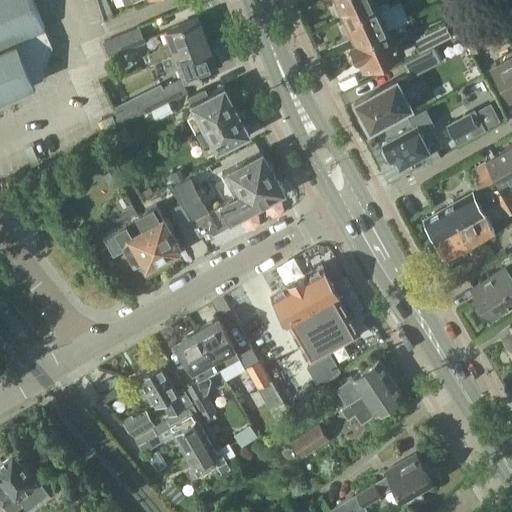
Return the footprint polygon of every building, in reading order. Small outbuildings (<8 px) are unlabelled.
[(0,0),(0,97),(44,78),(40,70),(48,46),(44,37),(46,36),(43,28),(44,27),(32,0),(0,0)] [(113,15),(107,0),(98,0),(104,18),(113,15)] [(376,3),(374,0),(334,0),(336,4),(333,7),(337,15),(341,15),(342,18),(376,3)] [(376,3),(342,18),(344,23),(341,25),(345,34),(349,35),(353,43),(387,28),(408,18),(400,0),(398,0),(389,4),(387,0),(385,0),(376,4),(376,3)] [(208,41),(199,17),(166,29),(170,40),(157,45),(158,48),(147,52),(151,63),(161,59),(184,50),(207,41),(208,41)] [(419,51),(451,34),(445,22),(413,40),(419,51)] [(474,23),(460,30),(471,52),(485,45),(474,23)] [(109,56),(144,41),(138,27),(103,42),(109,56)] [(387,28),(353,43),(349,44),(357,61),(359,60),(363,68),(404,50),(399,37),(392,40),(387,28)] [(217,48),(211,50),(208,41),(207,41),(184,50),(161,59),(166,72),(181,67),(185,78),(223,63),(217,48)] [(410,76),(441,59),(433,45),(402,62),(410,76)] [(511,54),(490,67),(507,98),(511,95),(511,54)] [(189,91),(181,77),(136,100),(143,114),(189,91)] [(369,128),(409,106),(395,79),(356,100),(361,110),(360,110),(362,114),(361,117),(364,123),(367,124),(369,128)] [(194,129),(236,108),(236,107),(238,101),(235,96),(230,95),(224,85),(209,93),(206,87),(188,96),(195,111),(187,115),(194,129)] [(156,119),(174,111),(170,102),(152,110),(156,119)] [(474,111),(473,109),(446,124),(456,143),(484,129),(500,120),(491,102),(474,111)] [(236,108),(194,129),(202,145),(211,141),(215,150),(249,133),(244,123),(246,116),(243,111),(237,110),(236,108)] [(106,129),(117,125),(112,114),(101,119),(106,129)] [(416,125),(385,141),(379,149),(384,158),(393,159),(397,168),(429,151),(416,125)] [(511,145),(486,161),(495,177),(498,182),(499,182),(501,186),(504,184),(506,185),(511,194),(511,193),(511,145)] [(93,159),(102,172),(116,163),(107,150),(93,159)] [(262,152),(222,173),(234,196),(273,174),(272,172),(274,172),(275,168),(272,163),(269,161),(267,162),(262,152)] [(495,177),(486,161),(469,170),(478,186),(487,182),(495,177)] [(174,182),(187,175),(184,168),(171,175),(174,182)] [(273,174),(234,196),(220,204),(207,210),(200,214),(193,218),(190,219),(190,220),(201,240),(232,224),(229,219),(274,196),(277,197),(282,194),(283,188),(281,183),(278,183),(273,174)] [(190,177),(175,185),(193,218),(200,214),(207,210),(190,177)] [(504,184),(501,186),(492,191),(497,202),(511,194),(506,185),(504,184)] [(150,186),(140,192),(143,198),(153,192),(150,186)] [(459,224),(483,210),(473,192),(424,220),(435,238),(459,224)] [(511,193),(511,194),(497,202),(498,202),(483,210),(459,224),(466,238),(465,243),(466,244),(494,228),(490,221),(503,213),(511,208),(511,193)] [(182,204),(172,209),(180,225),(190,220),(190,219),(182,204)] [(137,215),(138,217),(162,258),(165,257),(169,257),(176,253),(177,250),(178,245),(171,232),(173,230),(173,225),(170,219),(166,217),(163,219),(155,205),(137,215)] [(160,262),(161,259),(162,258),(138,217),(116,230),(134,261),(139,258),(145,268),(149,266),(153,266),(160,262)] [(466,238),(459,224),(435,238),(445,256),(466,244),(465,243),(466,238)] [(511,241),(509,243),(511,248),(511,261),(472,287),(491,316),(511,301),(511,241)] [(353,320),(339,296),(340,296),(329,276),(330,273),(326,266),(323,265),(322,264),(307,272),(307,271),(286,283),(286,284),(272,292),(310,360),(328,350),(322,338),(353,320)] [(233,345),(218,317),(197,328),(219,367),(239,357),(232,346),(233,345)] [(219,367),(197,328),(176,340),(191,368),(192,368),(197,378),(183,386),(193,402),(194,403),(195,403),(204,418),(214,413),(217,411),(206,392),(208,391),(212,379),(208,373),(219,367)] [(330,353),(308,366),(319,385),(340,369),(330,353)] [(350,402),(390,375),(379,358),(339,385),(350,402)] [(260,360),(247,368),(274,414),(287,407),(260,360)] [(183,386),(175,390),(160,363),(140,375),(157,405),(162,402),(166,409),(169,415),(184,406),(185,407),(193,402),(183,386)] [(359,417),(359,416),(362,420),(375,411),(376,412),(403,394),(390,375),(350,402),(342,407),(348,415),(355,411),(359,417)] [(304,398),(316,388),(311,382),(299,392),(304,398)] [(193,402),(185,407),(185,408),(167,418),(174,430),(172,432),(182,449),(206,436),(191,410),(189,406),(194,403),(193,402)] [(156,425),(148,410),(133,417),(132,415),(122,420),(135,437),(137,435),(154,426),(156,425)] [(319,424),(292,441),(301,455),(327,437),(319,424)] [(144,449),(162,439),(154,426),(137,435),(144,449)] [(206,436),(182,449),(194,470),(190,472),(192,478),(214,465),(219,474),(231,467),(226,458),(221,450),(215,453),(206,436)] [(226,458),(235,453),(229,442),(220,448),(221,450),(226,458)] [(0,450),(0,476),(7,486),(0,491),(0,501),(8,511),(12,511),(24,504),(31,511),(53,495),(23,458),(27,453),(20,444),(13,449),(12,448),(9,450),(2,449),(0,450)] [(381,494),(394,486),(401,498),(403,497),(408,505),(423,496),(418,487),(432,479),(430,475),(432,474),(426,464),(424,465),(417,453),(385,471),(388,475),(328,511),(327,511),(366,511),(367,511),(364,506),(381,495),(381,494)]
